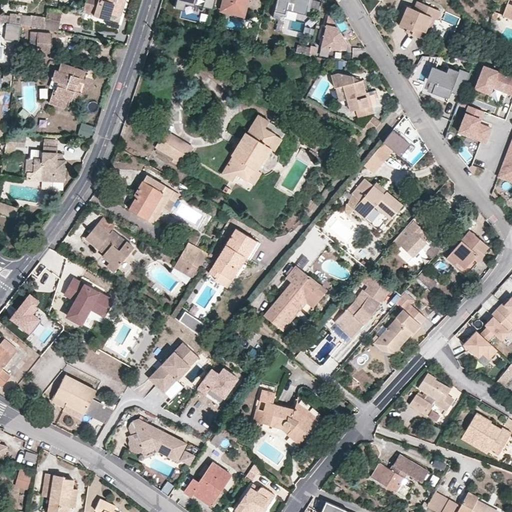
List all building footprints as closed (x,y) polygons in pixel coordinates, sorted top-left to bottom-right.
[(85,0),(82,10),(108,18),(110,12),(119,14),(122,0),(85,0)] [(177,0),(176,7),(184,9),(186,2),(213,8),(214,0),(177,0)] [(223,0),(221,10),(243,16),(247,0),(223,0)] [(277,0),(274,14),(284,16),(288,0),(293,0),(295,0),(293,7),(304,10),(305,6),(310,7),(311,0),(277,0)] [(417,0),(413,8),(408,6),(400,24),(407,27),(415,30),(413,34),(423,38),(428,26),(432,16),(436,18),(438,19),(441,10),(417,0)] [(408,6),(404,4),(396,22),(400,24),(408,6)] [(46,8),(45,20),(58,22),(60,11),(46,8)] [(118,26),(121,15),(119,14),(110,12),(108,18),(106,22),(118,26)] [(10,16),(9,22),(20,24),(24,24),(30,25),(31,25),(32,16),(10,13),(10,16)] [(9,22),(10,16),(0,14),(0,21),(6,22),(9,22)] [(333,20),(330,15),(328,14),(321,48),(327,49),(346,50),(346,43),(341,33),(333,20)] [(315,29),(317,21),(310,19),(308,28),(315,29)] [(57,30),(58,22),(45,20),(44,27),(57,30)] [(9,22),(6,22),(4,39),(18,41),(20,24),(9,22)] [(37,32),(30,31),(29,51),(37,51),(37,32)] [(37,51),(50,52),(51,32),(37,32),(37,51)] [(55,70),(52,79),(58,81),(56,88),(54,87),(49,103),(66,108),(69,99),(78,102),(81,92),(79,92),(72,89),(74,83),(79,84),(79,83),(81,78),(83,78),(85,71),(61,63),(58,71),(55,70)] [(462,96),(471,72),(460,68),(459,71),(445,65),(443,70),(436,67),(431,81),(436,83),(432,93),(445,97),(446,96),(449,88),(452,90),(451,92),(462,96)] [(511,93),(511,75),(484,65),(472,95),(487,101),(493,86),(511,93)] [(431,81),(436,67),(433,66),(428,80),(431,81)] [(367,96),(363,80),(355,82),(353,76),(338,73),(331,75),(334,87),(343,85),(350,111),(356,109),(357,117),(373,112),(372,105),(370,105),(367,96)] [(432,93),(436,83),(431,81),(427,91),(432,93)] [(74,83),(72,89),(79,92),(82,83),(79,83),(79,84),(74,83)] [(378,104),(375,94),(367,96),(370,105),(372,105),(378,104)] [(475,121),(476,117),(481,119),(484,110),(469,105),(459,131),(480,139),(486,141),(491,127),(479,122),(475,121)] [(238,137),(232,146),(235,148),(231,155),(233,156),(222,174),(233,180),(237,174),(248,181),(255,169),(257,170),(263,161),(271,148),(268,146),(275,134),(265,128),(269,121),(258,115),(247,133),(245,132),(241,139),(238,137)] [(381,122),(374,116),(366,126),(372,132),(381,122)] [(81,121),(77,134),(90,138),(94,126),(81,121)] [(192,150),(194,147),(166,129),(164,133),(192,150)] [(411,144),(393,130),(383,142),(393,150),(401,156),(411,144)] [(5,142),(5,146),(25,147),(25,134),(7,133),(5,142)] [(164,133),(156,146),(184,163),(192,150),(164,133)] [(271,148),(274,150),(282,138),(275,134),(268,146),(271,148)] [(511,141),(507,154),(511,156),(510,159),(506,158),(499,176),(511,180),(511,141)] [(393,150),(383,142),(373,154),(383,162),(393,150)] [(57,146),(43,146),(42,158),(34,158),(34,159),(33,174),(41,174),(41,179),(65,180),(66,160),(63,160),(57,160),(57,152),(57,146)] [(308,164),(313,157),(301,150),(297,158),(308,164)] [(374,173),(383,162),(373,154),(364,165),(374,173)] [(477,167),(471,165),(469,168),(474,174),(477,167)] [(248,181),(254,184),(261,173),(257,170),(255,169),(248,181)] [(147,175),(136,194),(138,196),(130,209),(155,223),(174,191),(147,175)] [(353,210),(364,219),(375,206),(391,219),(402,205),(377,183),(374,186),(365,178),(352,193),(361,200),(353,210)] [(353,210),(361,200),(352,193),(345,202),(345,208),(348,216),(353,210)] [(0,212),(14,217),(16,208),(0,202),(0,212)] [(458,244),(470,231),(476,222),(469,216),(450,238),(458,244)] [(414,221),(401,234),(406,240),(402,245),(414,256),(420,250),(427,243),(426,241),(430,237),(414,221)] [(97,224),(86,238),(104,254),(102,256),(109,262),(107,266),(114,272),(133,247),(112,230),(110,233),(97,224)] [(239,269),(237,267),(244,256),(247,258),(250,260),(260,243),(244,234),(236,229),(209,273),(218,278),(221,273),(232,279),(239,269)] [(447,258),(465,273),(488,246),(470,231),(458,244),(447,258)] [(189,242),(180,257),(199,268),(209,254),(189,242)] [(433,258),(441,249),(434,243),(425,252),(427,254),(433,258)] [(239,269),(240,269),(247,258),(244,256),(237,267),(239,269)] [(180,257),(174,267),(193,278),(199,268),(180,257)] [(367,260),(363,264),(369,269),(372,265),(367,260)] [(286,277),(291,282),(264,315),(281,328),(298,308),(300,310),(306,302),(313,307),(327,290),(296,265),(286,277)] [(423,270),(416,277),(430,289),(437,281),(423,270)] [(363,290),(354,302),(360,307),(372,290),(379,279),(368,272),(360,282),(368,287),(365,292),(363,290)] [(232,279),(221,273),(218,278),(217,280),(227,286),(232,279)] [(383,297),(390,287),(379,279),(372,290),(383,297)] [(97,296),(81,282),(57,311),(74,325),(87,309),(97,296)] [(427,289),(422,295),(433,304),(437,298),(427,289)] [(360,307),(354,302),(335,322),(351,337),(370,317),(383,297),(372,290),(360,307)] [(405,291),(396,302),(403,309),(409,302),(411,303),(415,299),(405,291)] [(38,301),(30,294),(11,318),(30,333),(40,321),(31,314),(37,307),(35,306),(38,301)] [(502,302),(496,308),(511,324),(511,295),(511,296),(504,304),(502,302)] [(421,324),(407,312),(413,305),(411,303),(409,302),(403,309),(396,316),(397,318),(384,333),(393,340),(388,345),(380,338),(375,342),(384,350),(394,352),(413,332),(414,333),(421,324)] [(421,324),(427,318),(413,305),(407,312),(421,324)] [(300,310),(298,308),(281,328),(283,330),(300,310)] [(511,326),(511,324),(496,308),(490,314),(492,316),(484,324),(486,326),(480,333),(487,340),(490,337),(494,333),(501,340),(509,331),(508,330),(511,326)] [(205,325),(185,312),(178,321),(198,335),(205,325)] [(497,350),(487,340),(480,333),(476,330),(463,344),(466,351),(469,349),(478,357),(482,353),(488,359),(497,350)] [(384,333),(380,338),(388,345),(393,340),(384,333)] [(497,344),(501,340),(494,333),(490,337),(497,344)] [(17,350),(4,340),(0,344),(0,371),(2,369),(5,365),(12,357),(17,350)] [(164,391),(176,379),(198,355),(182,341),(161,363),(163,365),(158,369),(157,368),(148,377),(164,391)] [(330,370),(344,349),(337,345),(323,366),(330,370)] [(212,366),(199,386),(207,391),(211,385),(225,395),(239,376),(225,366),(220,372),(212,366)] [(132,367),(129,372),(135,375),(138,370),(132,367)] [(511,373),(511,370),(508,367),(497,380),(503,385),(511,373)] [(0,386),(0,387),(10,376),(6,372),(2,369),(0,371),(0,386)] [(45,372),(41,376),(39,374),(33,381),(39,385),(48,374),(45,372)] [(446,394),(449,388),(437,380),(437,379),(428,373),(420,387),(428,393),(424,399),(417,394),(410,404),(422,412),(429,402),(433,405),(434,403),(437,400),(441,403),(446,395),(446,394)] [(55,395),(67,401),(66,404),(84,413),(85,412),(91,399),(96,390),(65,375),(55,395)] [(353,390),(358,384),(352,379),(347,385),(350,387),(353,390)] [(255,408),(252,420),(281,428),(300,444),(308,434),(307,433),(318,419),(309,411),(297,403),(294,409),(275,405),(275,404),(272,403),(274,393),(261,389),(258,399),(266,401),(264,410),(255,408)] [(81,420),(84,413),(66,404),(67,401),(55,395),(52,402),(64,408),(62,410),(81,420)] [(453,400),(446,395),(441,403),(437,400),(434,403),(446,411),(453,400)] [(114,411),(110,409),(91,399),(85,412),(106,423),(114,411)] [(502,429),(501,432),(491,426),(491,423),(492,421),(478,413),(464,437),(474,442),(479,434),(486,438),(484,443),(492,448),(501,454),(511,435),(511,432),(503,427),(502,429)] [(237,419),(234,417),(227,426),(231,428),(232,426),(237,419)] [(177,460),(186,443),(138,419),(131,420),(128,426),(131,435),(132,439),(128,440),(126,443),(132,448),(139,451),(144,450),(145,452),(157,449),(158,451),(177,460)] [(501,432),(502,429),(491,423),(491,426),(501,432)] [(231,428),(227,426),(223,432),(226,434),(236,440),(241,431),(232,426),(231,428)] [(210,442),(218,447),(226,434),(218,429),(210,442)] [(492,448),(484,443),(486,438),(479,434),(474,442),(464,437),(463,439),(488,453),(492,448)] [(0,457),(4,459),(8,445),(0,442),(0,440),(0,439),(0,457)] [(25,450),(24,458),(37,460),(38,453),(25,450)] [(189,466),(196,456),(189,452),(183,462),(189,466)] [(407,473),(407,474),(421,482),(427,470),(398,453),(389,469),(378,462),(371,476),(397,491),(405,478),(398,474),(401,470),(407,473)] [(194,494),(206,502),(216,487),(220,490),(231,475),(212,462),(199,482),(193,479),(184,492),(192,497),(194,494)] [(256,462),(247,476),(253,479),(257,473),(261,470),(256,462)] [(29,488),(30,482),(21,479),(23,469),(21,468),(16,485),(29,488)] [(23,469),(21,479),(30,482),(33,472),(23,469)] [(43,495),(50,496),(48,511),(69,511),(70,505),(76,506),(78,489),(73,488),(74,478),(65,477),(65,475),(45,473),(43,495)] [(168,494),(174,485),(168,480),(161,489),(168,494)] [(256,511),(260,506),(265,510),(267,507),(265,506),(274,493),(267,489),(263,486),(262,487),(259,489),(252,484),(234,511),(235,511),(256,511)] [(220,490),(216,487),(206,502),(210,505),(220,490)] [(452,511),(457,503),(436,492),(428,507),(436,511),(452,511)] [(470,511),(477,500),(478,497),(469,493),(458,511),(470,511)] [(113,511),(117,505),(101,498),(96,510),(100,511),(113,511)] [(477,500),(470,511),(498,511),(499,511),(477,500)] [(350,511),(349,511),(348,511),(344,511),(346,510),(326,501),(321,511),(350,511)]
